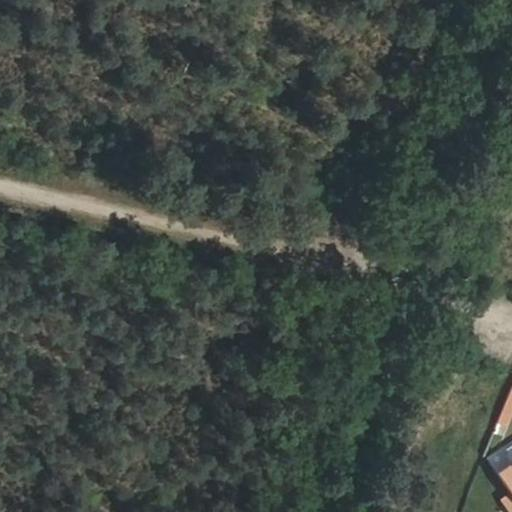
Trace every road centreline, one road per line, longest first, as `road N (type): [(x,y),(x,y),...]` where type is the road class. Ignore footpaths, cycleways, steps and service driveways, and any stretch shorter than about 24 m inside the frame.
road 1 (track): [(511,313),(0,188)]
road 2 (track): [(442,0),(350,273)]
road 3 (track): [(405,511),(489,306)]
